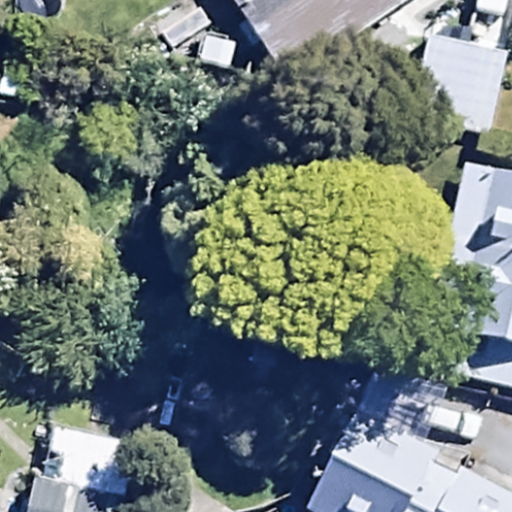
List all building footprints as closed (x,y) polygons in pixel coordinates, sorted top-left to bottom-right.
[(11,0),(5,34),(44,43),(52,0),(11,0)] [(223,0),(279,82),(400,0),(223,0)] [(44,43),(5,34),(0,57),(0,99),(31,106),(44,43)] [(498,49),(418,36),(405,123),(485,136),(498,49)] [(511,181),(453,171),(424,332),(511,348),(511,181)] [(511,511),(511,498),(334,422),(295,511),(511,511)] [(101,496),(119,500),(130,446),(37,427),(26,479),(101,496)] [(96,511),(101,496),(26,479),(19,511),(96,511)]
